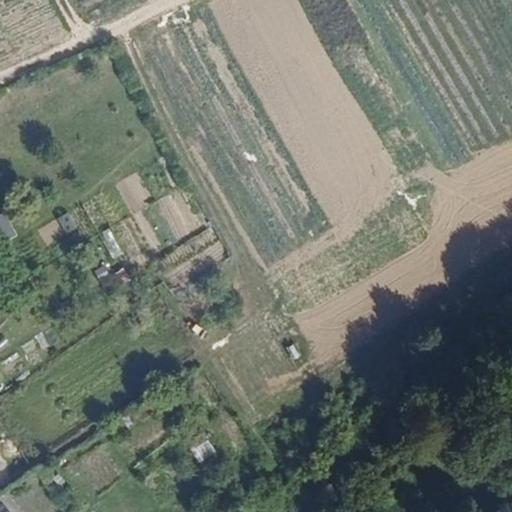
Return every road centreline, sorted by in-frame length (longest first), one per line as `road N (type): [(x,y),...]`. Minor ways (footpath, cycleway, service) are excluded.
road 1 (track): [(239,247),(123,23)]
road 2 (track): [(0,79),(175,0)]
